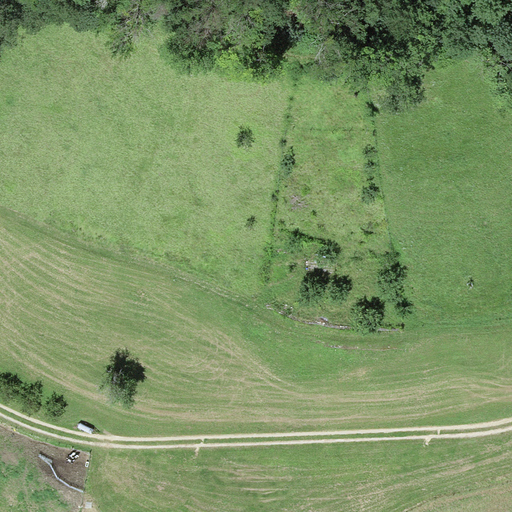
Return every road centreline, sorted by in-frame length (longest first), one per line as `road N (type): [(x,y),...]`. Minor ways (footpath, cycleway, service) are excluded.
road 1 (track): [(511,324),(370,343),(321,336),(0,215)]
road 2 (track): [(0,409),(64,436),(154,444),(475,434),(511,426)]
road 3 (track): [(136,0),(229,33),(328,47),(496,24),(511,13)]
